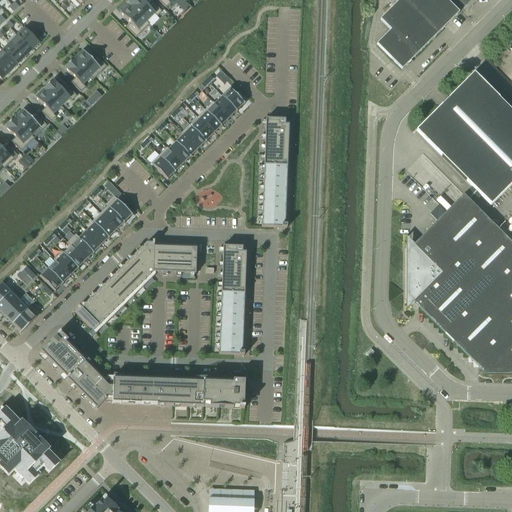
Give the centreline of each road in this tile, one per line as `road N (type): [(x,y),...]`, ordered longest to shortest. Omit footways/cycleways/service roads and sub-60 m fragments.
road 1 (unclassified): [(511,394),(454,390),(388,325),(379,305),(386,134),(394,114),(508,0)]
road 2 (residential): [(158,232),(269,238),(266,365)]
road 3 (residential): [(59,315),(104,359),(266,365)]
road 4 (residential): [(280,103),(262,103),(159,207),(158,232)]
road 5 (residential): [(106,0),(2,103)]
road 6 (tertiary): [(115,460),(15,358)]
road 7 (residential): [(158,232),(138,236),(59,315)]
